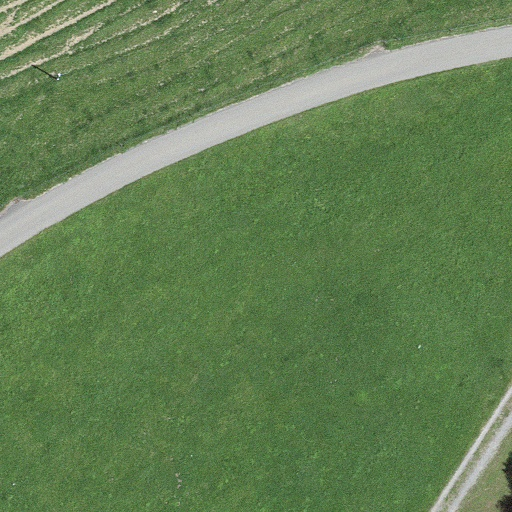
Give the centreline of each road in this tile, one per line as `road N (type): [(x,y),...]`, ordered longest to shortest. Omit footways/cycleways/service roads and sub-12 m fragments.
road 1 (unclassified): [(0,238),(196,137),(398,67),(511,43)]
road 2 (track): [(511,408),(447,511)]
